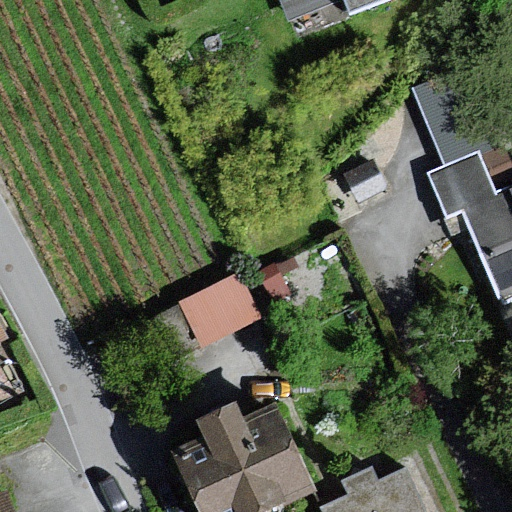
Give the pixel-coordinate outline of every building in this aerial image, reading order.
[(287,0),(298,25),(359,0),(287,0)] [(511,172),(471,63),(413,85),(444,167),(478,154),(493,194),(511,186),(511,172)] [(444,167),(430,172),(449,221),(466,214),(499,301),(511,296),(511,186),(493,194),(478,154),(444,167)] [(207,331),(261,305),(240,259),(185,284),(207,331)] [(280,511),(322,493),(280,403),(249,417),(237,392),(185,416),(196,440),(174,450),(202,511),(280,511)] [(427,511),(406,467),(380,479),(372,462),(338,478),(348,499),(330,508),(331,511),(427,511)] [(16,511),(8,488),(0,490),(0,511),(16,511)]
